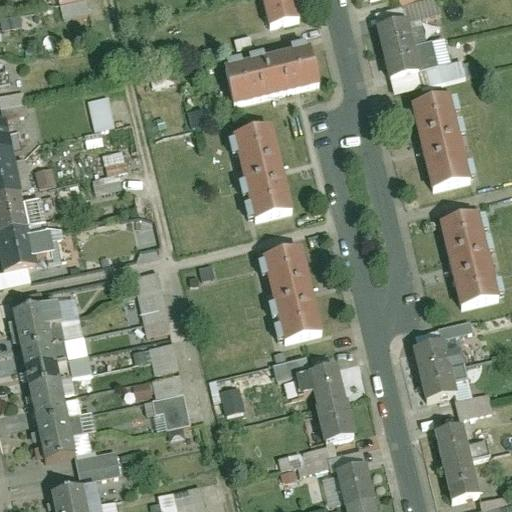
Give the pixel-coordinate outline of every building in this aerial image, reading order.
[(86,0),(54,0),(57,11),(87,5),(86,0)] [(252,0),(261,30),(292,24),(286,0),(252,0)] [(87,6),(56,12),(59,30),(90,24),(87,6)] [(372,30),(378,55),(410,47),(404,22),(372,30)] [(378,55),(384,80),(416,72),(410,47),(378,55)] [(305,51),(221,71),(230,110),(278,98),(315,89),(305,51)] [(449,97),(410,106),(421,153),(430,193),(470,184),(449,97)] [(110,135),(104,104),(86,108),(92,138),(110,135)] [(0,132),(0,170),(20,166),(13,130),(0,132)] [(269,132),(230,142),(251,229),(290,220),(279,175),(269,132)] [(0,170),(0,207),(27,202),(20,166),(0,170)] [(0,207),(0,244),(34,238),(27,202),(0,207)] [(480,220),(441,229),(452,274),(462,316),(501,307),(480,220)] [(0,244),(0,273),(2,281),(40,274),(34,238),(0,244)] [(301,249),(262,258),(283,346),(322,336),(311,293),(301,249)] [(156,279),(132,285),(142,330),(130,333),(135,354),(143,352),(146,367),(150,367),(155,387),(148,388),(156,421),(164,419),(167,436),(190,431),(156,279)] [(18,317),(22,336),(64,327),(60,308),(18,317)] [(22,336),(26,355),(68,346),(64,327),(22,336)] [(26,355),(30,374),(72,365),(68,346),(26,355)] [(404,357),(411,382),(442,374),(436,349),(404,357)] [(30,374),(34,392),(76,383),(72,365),(30,374)] [(303,379),(312,413),(343,406),(335,372),(303,379)] [(411,382),(417,407),(448,400),(442,374),(411,382)] [(34,392),(38,411),(80,402),(76,383),(34,392)] [(38,411),(42,430),(84,421),(80,402),(38,411)] [(312,413),(321,447),(352,441),(343,406),(312,413)] [(42,430),(46,449),(88,440),(84,421),(42,430)] [(426,441),(435,475),(466,468),(458,434),(426,441)] [(46,449),(51,468),(92,459),(88,440),(46,449)] [(321,455),(280,463),(284,485),(325,477),(321,455)] [(435,475),(443,509),(474,503),(466,468),(435,475)] [(331,478),(340,511),(371,505),(363,470),(331,478)] [(54,501),(56,511),(92,511),(94,511),(90,493),(54,501)] [(204,511),(201,493),(173,499),(175,511),(204,511)] [(156,503),(158,511),(175,511),(173,499),(156,503)]
